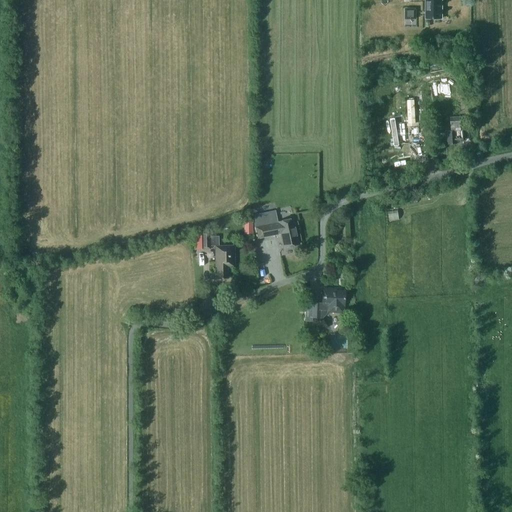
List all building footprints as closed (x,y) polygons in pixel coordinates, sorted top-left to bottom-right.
[(427,18),(442,18),(441,0),(426,0),(426,1),(427,1),(427,18)] [(417,7),(407,8),(407,20),(417,19),(417,7)] [(427,58),(427,64),(447,61),(446,55),(427,58)] [(446,129),(447,143),(458,142),(457,136),(463,136),(462,127),(461,127),(460,114),(450,115),(451,129),(446,129)] [(257,238),(260,237),(280,233),(283,247),(299,244),(293,218),(278,221),(278,222),(255,227),(257,238)] [(244,222),(244,234),(252,234),(252,222),(244,222)] [(217,267),(217,278),(227,278),(227,267),(234,266),(234,245),(218,246),(218,236),(210,236),(210,231),(201,232),(202,249),(210,249),(210,246),(215,246),(215,267),(217,267)] [(313,302),(313,317),(320,317),(320,309),(328,310),(328,311),(343,311),(343,303),(344,303),(345,291),(336,291),(336,289),(323,289),(323,303),(320,303),(320,302),(313,302)]
